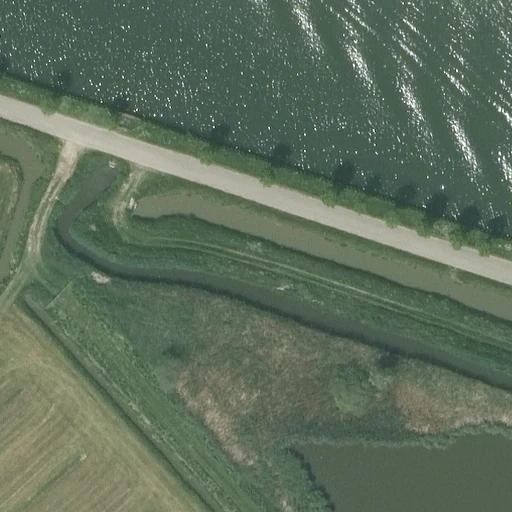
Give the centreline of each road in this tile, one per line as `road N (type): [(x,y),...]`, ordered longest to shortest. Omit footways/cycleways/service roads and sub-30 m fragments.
road 1 (unclassified): [(511,274),(0,107)]
road 2 (track): [(247,511),(38,270),(38,212),(77,132)]
